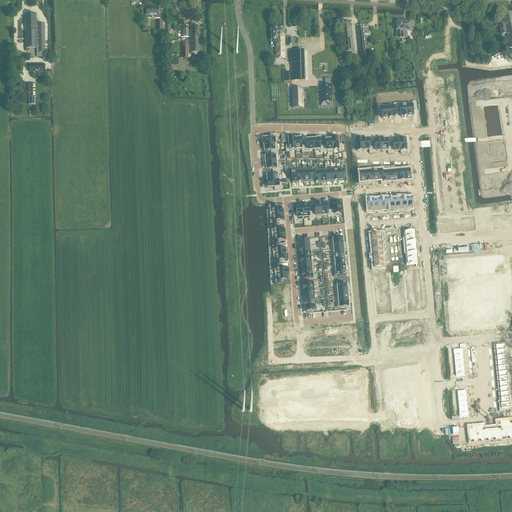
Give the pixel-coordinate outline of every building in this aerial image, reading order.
[(145,13),(145,19),(150,19),(150,16),(154,16),(154,19),(160,19),(160,15),(158,15),(158,8),(146,8),(146,13),(145,13)] [(511,13),(502,15),(504,23),(499,24),(501,35),(506,34),(508,49),(511,48),(511,13)] [(26,49),(37,49),(36,33),(44,33),(44,24),(38,24),(38,26),(36,26),(36,14),(25,14),(26,49)] [(339,23),(339,28),(341,28),(344,53),(353,52),(351,27),(351,21),(339,23)] [(399,39),(403,39),(404,25),(403,25),(403,21),(401,21),(401,22),(396,22),(395,22),(395,25),(397,25),(396,31),(400,31),(399,39)] [(404,25),(403,39),(406,39),(407,31),(411,32),(411,26),(414,27),(414,23),(407,22),(407,21),(403,21),(403,25),(404,25)] [(190,35),(188,35),(188,37),(190,37),(191,53),(200,53),(199,26),(190,26),(190,35)] [(368,29),(364,29),(364,26),(357,26),(360,56),(367,55),(365,35),(369,35),(368,29)] [(283,29),(273,29),(273,40),(275,39),(275,59),(284,59),(284,37),(285,37),(285,35),(283,35),(283,29)] [(36,33),(37,49),(37,57),(44,57),(43,53),(45,53),(44,33),(36,33)] [(297,51),(289,51),(290,63),(291,81),(299,81),(299,63),(298,63),(297,51)] [(29,65),(29,72),(37,72),(37,73),(39,74),(40,74),(41,74),(42,73),(43,72),(44,72),(44,65),(29,65)] [(441,77),(434,77),(435,84),(446,83),(446,77),(448,76),(448,73),(441,74),(441,77)] [(355,87),(359,87),(359,75),(349,76),(350,91),(355,90),(355,87)] [(325,86),(321,86),(322,97),(322,106),(327,106),(327,103),(331,103),(330,96),(331,96),(331,86),(330,78),(324,79),(325,86)] [(495,84),(489,85),(491,97),(491,98),(495,97),(497,96),(496,89),(500,88),(499,87),(499,84),(499,82),(495,83),(495,84)] [(435,84),(434,84),(435,87),(436,90),(443,89),(443,93),(450,92),(449,89),(447,89),(446,83),(435,84)] [(507,83),(499,84),(499,87),(502,87),(503,96),(505,95),(505,96),(509,96),(509,95),(507,83)] [(36,84),(28,84),(28,105),(35,105),(35,98),(36,98),(36,84)] [(483,84),(480,85),(480,91),(484,90),(485,98),(487,98),(491,98),(491,97),(489,85),(483,86),(483,84)] [(471,92),(470,92),(470,95),(471,95),(472,100),(472,99),(472,100),(476,100),(476,99),(478,99),(477,95),(478,95),(477,93),(477,91),(480,91),(480,85),(476,85),(476,87),(470,88),(471,92)] [(301,89),(291,90),(291,91),(292,91),(292,90),(292,91),(293,91),(293,90),(294,90),(294,96),(292,96),(293,109),(298,109),(302,109),(302,108),(302,106),(302,93),(301,93),(301,89)] [(444,100),(436,100),(437,107),(449,106),(448,99),(450,99),(450,96),(443,96),(444,100)] [(412,105),(406,105),(407,117),(413,116),(412,109),(416,109),(415,102),(412,102),(412,105)] [(381,105),(378,106),(378,112),(381,112),(382,119),(388,119),(387,107),(387,103),(381,104),(381,105)] [(399,104),(396,104),(397,111),(400,110),(401,117),(403,117),(403,118),(407,117),(406,105),(406,103),(399,104)] [(393,107),(387,107),(388,119),(389,119),(392,119),(392,118),(395,118),(394,111),(397,111),(396,104),(393,104),(393,107)] [(449,106),(437,107),(438,113),(445,112),(445,115),(452,115),(452,111),(449,112),(449,106)] [(439,126),(438,126),(439,129),(439,130),(451,128),(450,122),(452,122),(452,119),(445,119),(446,123),(439,123),(439,126)] [(451,128),(439,130),(440,136),(447,135),(447,138),(454,138),(454,134),(451,135),(451,128)] [(270,138),(263,138),(263,145),(277,144),(277,143),(275,143),(274,138),(275,138),(277,137),(276,134),(270,135),(270,138)] [(289,145),(285,145),(286,152),(289,152),(296,151),(294,138),(288,139),(289,145)] [(295,138),(294,138),(296,151),(302,150),(302,153),(305,153),(304,146),(302,146),(301,146),(301,138),(295,139),(295,138)] [(307,145),(304,146),(305,153),(308,152),(308,150),(314,150),(314,152),(313,139),(312,139),(312,138),(308,138),(308,139),(307,140),(307,145)] [(319,138),(313,139),(314,152),(320,152),(320,153),(324,153),(323,146),(321,146),(320,146),(319,138)] [(325,146),(323,146),(324,153),(327,153),(333,152),(332,139),(331,139),(330,139),(330,138),(327,139),(327,140),(325,140),(326,146),(325,146)] [(333,139),(332,139),(333,152),(333,151),(333,150),(339,150),(339,151),(342,151),(342,144),(338,145),(338,138),(336,139),(336,138),(333,138),(333,139)] [(362,140),(363,151),(369,150),(369,154),(373,154),(372,147),(369,147),(368,139),(362,140)] [(375,147),(372,147),(373,154),(376,153),(375,152),(382,151),(381,140),(374,141),(375,147)] [(387,140),(381,140),(382,151),(388,150),(388,154),(391,154),(391,147),(388,148),(387,140)] [(394,147),(391,147),(391,154),(394,154),(394,152),(400,151),(400,152),(399,140),(399,141),(393,141),(394,147)] [(405,140),(399,140),(400,152),(406,151),(407,153),(410,152),(409,146),(406,146),(405,140)] [(503,142),(489,144),(490,150),(504,148),(505,148),(504,144),(503,144),(503,142)] [(277,144),(263,145),(264,145),(264,151),(271,150),(271,151),(271,153),(278,153),(277,144)] [(450,149),(443,150),(444,156),(455,155),(455,149),(457,149),(457,145),(450,146),(450,149)] [(271,156),(265,157),(265,163),(279,162),(276,162),(276,156),(278,156),(278,153),(271,153),(271,156)] [(455,155),(444,156),(444,162),(451,162),(452,165),(458,164),(458,161),(456,161),(455,155)] [(266,164),(265,164),(265,168),(266,168),(266,169),(272,169),(273,172),(279,171),(279,162),(265,163),(266,164)] [(452,171),(445,171),(446,177),(445,177),(445,178),(457,177),(457,176),(457,171),(459,170),(459,167),(452,168),(452,171)] [(267,177),(266,177),(266,181),(267,180),(267,181),(267,182),(279,181),(279,174),(280,174),(279,171),(273,172),(273,174),(273,175),(267,175),(267,177)] [(457,177),(445,178),(446,184),(453,183),(454,187),(460,186),(460,183),(458,183),(457,177)] [(279,181),(267,182),(267,188),(274,187),(275,191),(281,190),(281,187),(279,187),(278,181),(279,181)] [(454,193),(447,193),(448,200),(459,198),(459,192),(461,192),(461,189),(454,189),(454,193)] [(448,200),(447,200),(447,203),(448,203),(448,206),(455,205),(456,208),(462,208),(462,204),(460,205),(459,198),(448,200)] [(333,210),(330,210),(331,217),(340,216),(340,209),(341,209),(340,206),(339,202),(333,203),(333,208),(333,210)] [(314,212),(312,212),(313,219),(316,219),(315,217),(322,217),(320,204),(317,204),(314,205),(315,212),(314,212)] [(327,204),(320,204),(322,217),(328,216),(328,217),(331,217),(330,210),(328,211),(327,211),(327,209),(327,204)] [(276,205),(268,206),(268,210),(269,210),(270,216),(283,214),(282,212),(282,209),(277,209),(276,205)] [(302,206),(303,220),(309,219),(309,222),(313,221),(313,219),(312,212),(309,212),(308,205),(305,206),(305,205),(302,205),(302,206)] [(296,213),(293,214),(294,221),(303,220),(302,206),(296,206),(296,213)] [(270,221),(269,221),(270,226),(278,225),(278,221),(283,220),(283,217),(283,214),(270,216),(270,221)] [(278,225),(270,226),(270,230),(271,230),(272,235),(284,234),(284,231),(284,228),(279,229),(278,225)] [(272,241),(271,241),(272,245),(280,245),(280,241),(285,240),(285,237),(284,234),(272,235),(272,241)] [(280,245),(272,245),(272,250),(273,250),(273,255),(286,254),(285,251),(285,248),(280,248),(280,245)] [(274,260),(272,260),(273,265),(281,264),(281,260),(286,260),(286,257),(286,254),(273,255),(274,260)] [(281,264),(273,265),(273,270),(274,270),(275,275),(288,274),(287,271),(287,268),(282,268),(281,264)] [(275,280),(274,280),(275,285),(283,284),(283,280),(288,280),(288,277),(288,274),(275,275),(275,280)] [(284,286),(272,287),(273,292),(274,292),(274,296),(289,294),(289,291),(289,290),(284,290),(284,286)] [(274,299),(273,299),(274,304),(286,303),(285,299),(290,298),(290,297),(289,294),(274,296),(274,299)] [(286,303),(274,304),(274,308),(275,308),(275,312),(291,310),(291,307),(290,306),(286,307),(286,303)] [(276,315),(275,316),(275,320),(287,319),(287,315),(291,314),(291,313),(291,310),(275,312),(276,315)] [(287,319),(275,320),(276,324),(277,324),(277,328),(292,326),(292,323),(292,322),(287,323),(287,319)] [(277,332),(276,332),(277,336),(289,335),(288,331),(293,331),(293,329),(292,326),(277,328),(277,332)] [(289,335),(277,336),(277,340),(278,340),(278,344),(294,343),(294,340),(293,340),(293,338),(289,339),(289,335)] [(279,348),(278,348),(278,352),(290,351),(290,347),(294,347),(294,346),(294,343),(278,344),(279,348)] [(298,399),(288,400),(289,413),(299,412),(299,413),(298,399)] [(298,399),(299,413),(309,412),(307,400),(298,401),(298,399)] [(317,399),(307,400),(309,412),(309,413),(313,412),(318,411),(317,399)] [(343,399),(333,400),(335,412),(344,411),(344,413),(343,399)] [(343,399),(344,413),(354,412),(353,400),(343,401),(343,399)] [(363,399),(353,400),(354,412),(359,412),(364,411),(363,399)] [(288,400),(278,401),(279,413),(285,413),(289,413),(288,400)] [(333,400),(324,401),(325,413),(330,413),(335,413),(335,412),(333,400)] [(483,425),(468,426),(470,442),(474,442),(477,441),(481,442),(484,441),(488,441),(492,440),(495,440),(499,439),(502,440),(506,439),(510,439),(511,438),(511,422),(511,420),(497,421),(497,426),(484,427),(483,425)]
